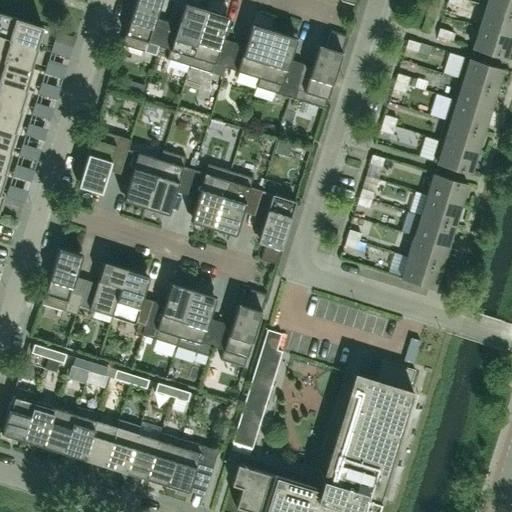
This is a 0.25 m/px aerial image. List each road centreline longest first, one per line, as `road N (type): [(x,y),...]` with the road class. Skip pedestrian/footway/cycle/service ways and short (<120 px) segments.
road 1 (residential): [(376,0),(295,270),(511,336)]
road 2 (residential): [(39,204),(261,273)]
road 3 (residential): [(39,204),(102,0)]
road 4 (residential): [(0,340),(39,204)]
road 5 (residential): [(123,511),(0,472)]
